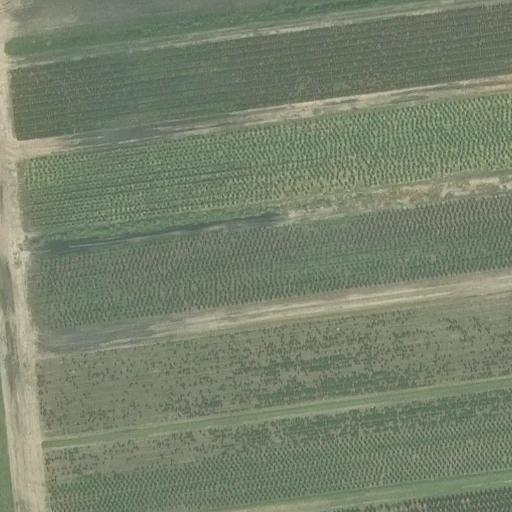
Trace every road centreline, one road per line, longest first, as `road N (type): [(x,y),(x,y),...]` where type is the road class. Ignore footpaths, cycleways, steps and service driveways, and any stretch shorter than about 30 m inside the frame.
road 1 (track): [(511,36),(1,103)]
road 2 (track): [(10,207),(511,141)]
road 3 (track): [(511,333),(27,399)]
road 4 (track): [(33,485),(511,418)]
road 5 (track): [(0,89),(35,511)]
